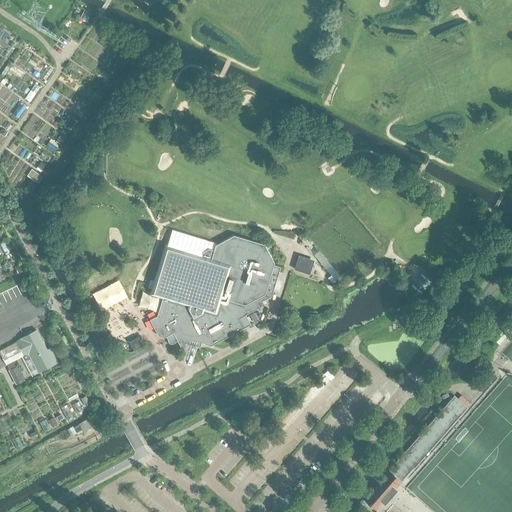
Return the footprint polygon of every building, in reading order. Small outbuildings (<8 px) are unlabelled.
[(84,10),(80,17),(86,21),(90,13),(84,10)] [(105,70),(101,76),(106,79),(110,73),(105,70)] [(70,119),(65,126),(70,130),(75,123),(70,119)] [(35,171),(30,178),(36,182),(41,175),(35,171)] [(271,296),(280,267),(273,265),(274,262),(264,244),(234,235),(215,244),(215,246),(170,232),(151,294),(162,297),(157,315),(150,319),(158,335),(164,337),(166,336),(169,343),(172,343),(174,342),(177,340),(180,346),(186,343),(192,344),(200,347),(201,342),(204,343),(210,345),(251,324),(245,314),(264,304),(262,300),(271,296)] [(294,269),(310,274),(314,260),(299,255),(294,269)] [(423,271),(410,286),(420,294),(432,280),(423,271)] [(285,318),(283,323),(291,326),(293,320),(285,318)] [(0,349),(0,353),(6,365),(8,364),(10,369),(9,370),(16,384),(25,379),(18,366),(15,360),(22,356),(32,375),(57,362),(50,348),(47,350),(36,330),(20,338),(21,339),(17,341),(0,349)] [(129,341),(134,350),(143,345),(138,336),(129,341)] [(362,498),(364,500),(378,511),(376,509),(401,481),(403,483),(403,482),(401,480),(412,467),(413,468),(467,407),(453,395),(388,469),(388,470),(363,498),(362,498)] [(54,417),(48,420),(51,426),(57,423),(54,417)]
